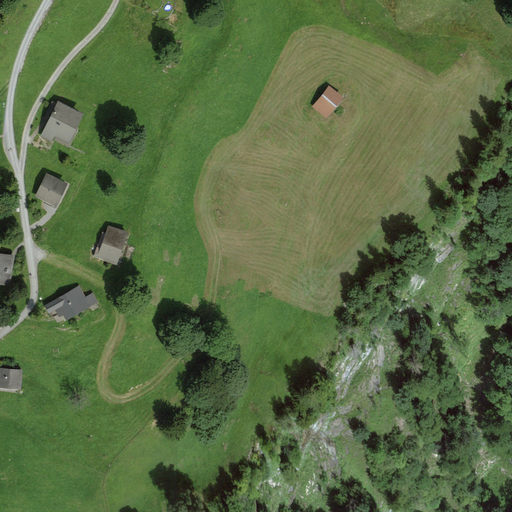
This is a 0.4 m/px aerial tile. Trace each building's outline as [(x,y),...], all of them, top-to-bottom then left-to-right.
[(328,87),(312,106),(324,115),(339,96),(328,87)] [(49,138),(53,131),(65,137),(77,112),(58,103),(58,105),(52,102),(46,112),(52,115),(51,119),(43,135),(49,138)] [(48,174),(38,194),(53,202),(63,182),(48,174)] [(102,232),(93,256),(113,263),(124,232),(108,226),(106,233),(102,232)] [(0,278),(5,279),(6,273),(9,255),(0,253),(0,278)] [(0,281),(8,283),(9,274),(6,273),(5,279),(0,278),(0,281)] [(84,297),(78,286),(71,290),(81,308),(95,300),(91,293),(84,297)] [(62,310),(66,317),(81,308),(71,290),(45,304),(52,316),(62,310)] [(0,371),(0,385),(18,387),(19,369),(12,369),(12,372),(0,371)]
